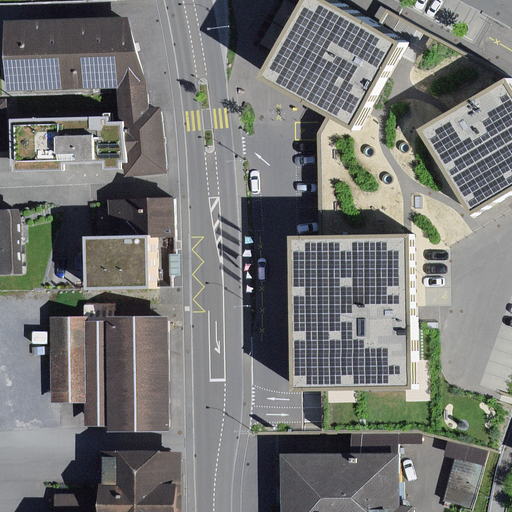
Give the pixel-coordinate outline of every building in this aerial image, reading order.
[(304,0),(263,69),(330,109),(368,131),(411,60),(421,43),(347,0),(304,0)] [(17,88),(126,85),(159,83),(138,15),(14,18),(17,88)] [(321,137),(323,228),(427,226),(479,218),(424,127),(473,98),(411,60),(368,131),(330,109),(321,137)] [(511,74),(473,98),(424,127),(479,218),(511,198),(511,74)] [(159,83),(126,85),(129,119),(135,119),(137,160),(132,160),(132,165),(134,176),(178,172),(173,105),(161,105),(159,83)] [(15,96),(0,96),(0,146),(17,146),(15,96)] [(135,119),(129,119),(121,120),(121,110),(20,115),(23,170),(74,167),(74,162),(115,160),(115,166),(132,165),(132,160),(137,160),(135,119)] [(175,196),(117,198),(118,235),(158,233),(176,233),(175,196)] [(36,210),(0,209),(0,274),(36,275),(36,210)] [(323,228),(290,229),(294,396),(431,392),(427,226),(323,228)] [(160,286),(158,233),(118,235),(95,235),(96,288),(160,286)] [(183,255),(172,255),(172,276),(183,275),(183,255)] [(184,313),(62,315),(63,400),(95,399),(96,433),(186,432),(184,313)] [(362,452),(290,454),(291,490),(291,511),(424,511),(424,505),(412,505),(410,431),(361,432),(362,452)] [(189,511),(190,452),(111,451),(110,511),(189,511)] [(475,503),(485,460),(458,455),(449,498),(475,503)] [(98,511),(98,493),(67,493),(67,511),(98,511)]
